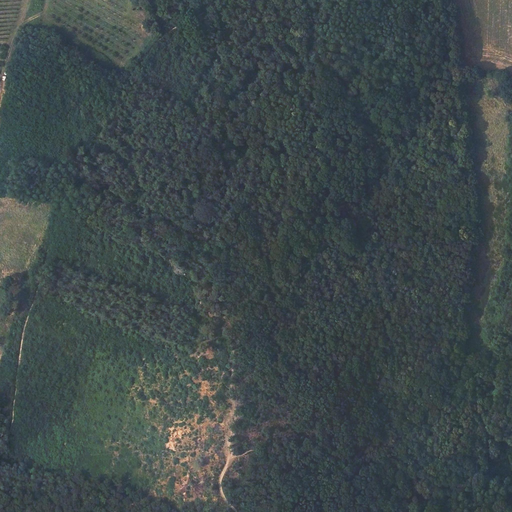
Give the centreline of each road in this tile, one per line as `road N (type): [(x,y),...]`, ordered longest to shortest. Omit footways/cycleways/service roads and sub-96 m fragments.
road 1 (track): [(235,511),(221,479),(229,463),(246,452),(303,444),(336,424),(373,369)]
road 2 (track): [(373,369),(419,400),(495,401)]
